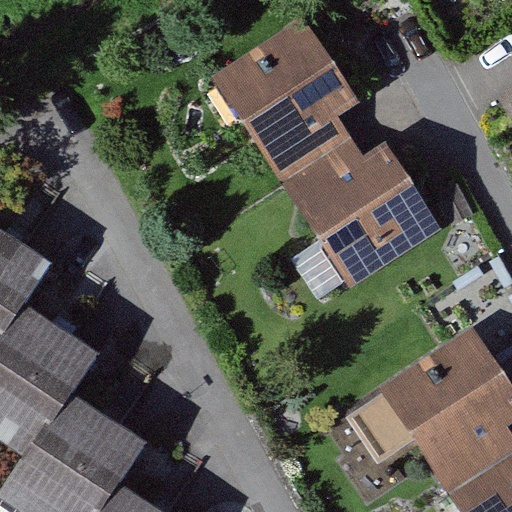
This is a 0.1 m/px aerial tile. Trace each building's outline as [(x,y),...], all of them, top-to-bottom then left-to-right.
[(363,112),(307,27),(215,87),(270,172),(285,162),(298,182),(351,147),(339,128),(363,112)] [(351,147),(298,182),(312,204),(300,212),(350,288),(440,230),(390,154),(366,169),(351,147)] [(52,269),(0,234),(0,345),(20,315),(52,269)] [(96,366),(20,315),(0,345),(0,443),(30,463),(68,408),(96,366)] [(511,439),(511,390),(479,339),(386,399),(442,485),(457,475),(470,494),(511,466),(511,441),(511,440),(511,439)] [(140,457),(68,408),(30,463),(2,506),(11,511),(102,511),(113,497),(140,457)] [(511,511),(511,466),(470,494),(481,511),(511,511)] [(135,511),(113,497),(102,511),(135,511)]
